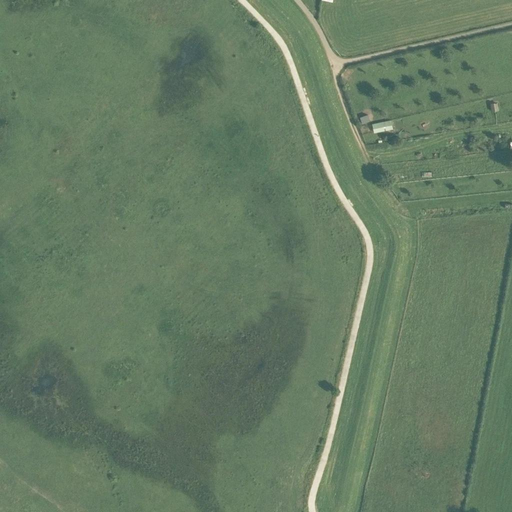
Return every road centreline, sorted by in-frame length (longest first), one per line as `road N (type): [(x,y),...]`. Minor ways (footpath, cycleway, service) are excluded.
road 1 (track): [(272,0),(305,39),(350,156),(400,244),(341,511)]
road 2 (track): [(511,157),(378,169),(332,62)]
road 3 (residential): [(332,62),(511,26)]
